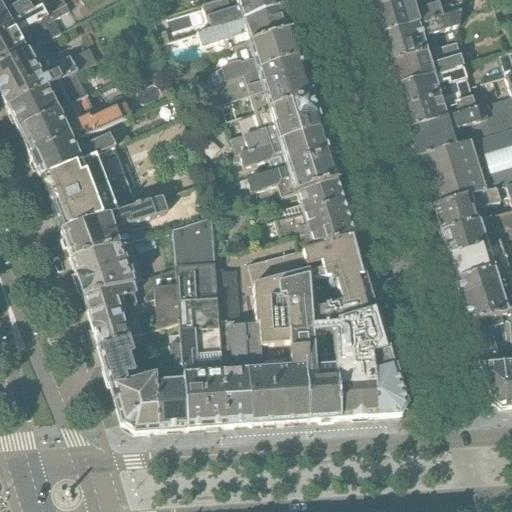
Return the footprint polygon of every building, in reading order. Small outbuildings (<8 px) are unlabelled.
[(56,3),(0,33),(0,70),(41,48),(61,37),(54,23),(69,15),(61,0),(56,3)] [(0,33),(56,3),(54,0),(32,0),(5,16),(0,7),(0,33)] [(226,0),(212,5),(202,8),(210,32),(214,31),(283,9),(280,0),(226,0)] [(367,0),(372,15),(421,0),(367,0)] [(378,39),(380,39),(460,15),(460,14),(461,0),(449,0),(451,8),(439,11),(438,6),(425,10),(422,0),(421,0),(372,15),(377,32),(376,32),(378,39)] [(210,32),(199,36),(199,37),(203,51),(222,45),(226,56),(235,54),(236,53),(236,52),(291,35),(283,9),(214,31),(210,32)] [(387,67),(436,52),(432,38),(458,30),(460,15),(380,39),(384,51),(382,51),(387,67)] [(221,73),(210,80),(212,89),(299,63),(292,42),(292,41),(292,39),(291,35),(236,52),(236,53),(235,54),(239,67),(221,73)] [(41,48),(0,70),(0,99),(6,110),(60,85),(76,77),(78,77),(96,67),(88,52),(52,70),(55,77),(43,82),(35,68),(47,61),(41,48)] [(395,91),(462,70),(463,70),(459,59),(441,64),(437,52),(436,52),(387,67),(395,91)] [(504,81),(511,78),(511,54),(497,59),(504,81)] [(212,89),(200,93),(207,118),(252,104),(257,119),(310,102),(310,101),(311,100),(310,97),(309,97),(309,95),(308,95),(302,74),(303,74),(299,63),(212,89)] [(401,113),(469,92),(466,83),(462,70),(395,91),(401,113)] [(60,85),(6,110),(17,134),(59,115),(82,104),(87,101),(76,77),(60,85)] [(401,113),(408,133),(475,113),(469,92),(401,113)] [(417,162),(511,132),(511,101),(510,102),(475,113),(408,133),(417,162)] [(232,153),(226,156),(229,163),(232,162),(320,133),(317,126),(318,126),(317,124),(318,124),(317,120),(316,120),(310,102),(257,119),(261,134),(229,144),(232,153)] [(59,115),(17,134),(31,165),(72,146),(131,120),(125,106),(115,110),(90,121),(89,118),(82,104),(59,115)] [(511,132),(417,162),(425,188),(511,160),(511,132)] [(320,133),(232,162),(234,167),(240,165),(242,173),(268,165),(268,166),(271,175),(284,172),(327,157),(328,157),(324,146),(324,147),(320,133)] [(38,182),(82,164),(90,161),(131,144),(128,138),(113,145),(109,138),(85,149),(86,152),(77,157),(72,146),(31,165),(38,182)] [(90,161),(38,182),(59,236),(135,210),(112,152),(90,161)] [(271,175),(246,183),(249,195),(250,197),(277,190),(279,200),(295,196),(337,184),(336,180),(335,181),(335,179),(334,179),(327,157),(284,172),(271,175)] [(433,215),(511,190),(511,160),(425,188),(433,215)] [(297,206),(283,210),(286,221),(343,204),(337,184),(295,196),(297,206)] [(511,190),(433,215),(440,238),(511,216),(511,190)] [(135,210),(59,236),(59,237),(69,262),(144,241),(140,226),(156,221),(155,220),(166,217),(160,201),(135,210)] [(311,252),(353,239),(343,204),(301,216),(259,229),(263,250),(294,241),(293,255),(311,252)] [(448,263),(511,243),(511,216),(440,238),(448,263)] [(225,432),(221,376),(221,366),(219,332),(215,268),(214,268),(210,223),(172,234),(176,271),(175,271),(175,274),(176,290),(179,328),(179,334),(179,348),(181,388),(184,435),(188,434),(188,433),(223,431),(223,432),(225,432)] [(254,329),(244,330),(251,430),(308,426),(303,339),(331,337),(330,330),(377,318),(378,318),(377,315),(376,315),(376,314),(367,317),(366,312),(374,309),(372,300),(370,296),(354,240),(353,239),(311,252),(293,256),(248,271),(252,290),(254,327),(254,329)] [(456,290),(511,272),(511,243),(448,263),(456,290)] [(129,245),(69,262),(69,264),(82,302),(83,304),(143,284),(129,245)] [(462,309),(511,294),(511,272),(456,290),(462,309)] [(239,273),(216,275),(219,332),(221,366),(222,376),(225,432),(251,430),(244,330),(244,327),(239,273)] [(143,284),(83,304),(91,331),(91,332),(98,354),(129,345),(141,341),(133,314),(136,308),(154,303),(156,335),(179,328),(176,290),(175,274),(143,284)] [(511,294),(462,309),(464,315),(463,315),(466,325),(467,325),(468,328),(467,328),(468,330),(469,330),(469,331),(510,318),(511,316),(511,294)] [(377,318),(330,330),(331,337),(332,349),(337,424),(351,423),(351,424),(356,423),(366,423),(366,422),(376,421),(399,420),(406,411),(405,411),(400,394),(395,376),(396,376),(395,371),(394,371),(390,359),(391,359),(390,353),(389,354),(383,338),(381,332),(382,332),(382,329),(380,330),(377,318)] [(500,413),(511,412),(511,349),(510,318),(469,331),(472,340),(471,340),(472,343),(475,351),(474,352),(475,354),(476,354),(479,364),(478,364),(480,371),(481,370),(491,408),(500,413)] [(331,337),(303,339),(308,426),(318,425),(318,426),(331,425),(331,424),(337,424),(332,349),(331,337)] [(129,345),(98,354),(109,393),(127,387),(125,380),(134,378),(128,360),(133,359),(129,345)] [(166,372),(153,373),(153,380),(154,408),(155,437),(184,435),(181,388),(179,348),(167,348),(167,361),(166,361),(166,372)] [(127,387),(109,393),(118,419),(154,408),(153,380),(127,387)] [(154,408),(118,419),(121,431),(133,439),(133,438),(155,437),(154,408)]
